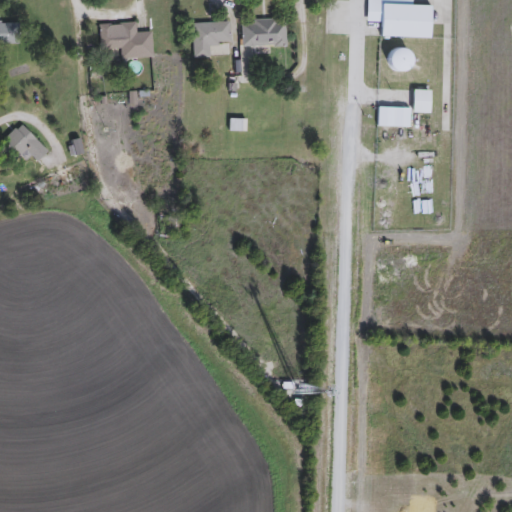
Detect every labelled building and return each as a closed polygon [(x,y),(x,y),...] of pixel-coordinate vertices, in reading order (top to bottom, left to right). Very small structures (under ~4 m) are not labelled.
[(411,0),(411,5),(432,6),(432,38),(381,37),(381,23),(366,23),(366,0),(411,0)] [(286,46),(241,47),(241,20),(285,20),(286,46)] [(120,59),(120,49),(100,50),(98,25),(112,24),(112,31),(118,30),(118,23),(135,22),(135,33),(151,32),(152,58),(120,59)] [(18,45),(0,45),(0,23),(18,23),(18,45)] [(229,23),(229,44),(210,44),(210,58),(192,58),(192,23),(229,23)] [(410,68),(406,71),(401,73),(396,73),(391,70),(388,66),(386,61),(386,56),(389,51),(392,48),(397,46),(402,46),(407,48),(411,52),(413,57),(413,63),(410,68)] [(430,113),(414,113),(414,89),(430,89),(430,113)] [(410,107),(410,127),(378,127),(378,107),(410,107)] [(47,151),(37,162),(24,150),(20,154),(5,139),(20,124),(47,151)]
